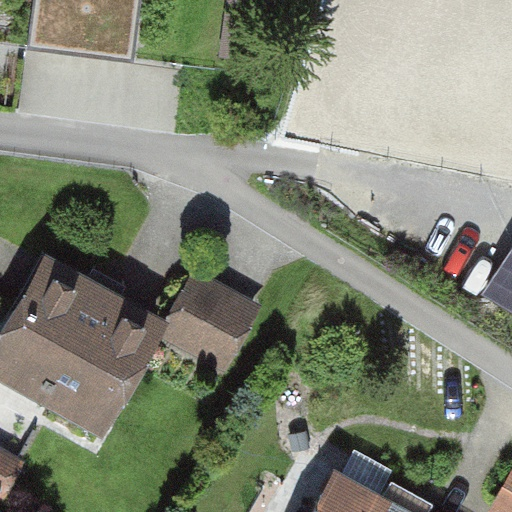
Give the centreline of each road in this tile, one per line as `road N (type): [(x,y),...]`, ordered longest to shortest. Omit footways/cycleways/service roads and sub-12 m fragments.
road 1 (unknown): [(189,127),(211,224),(511,381)]
road 2 (residential): [(0,113),(189,127)]
